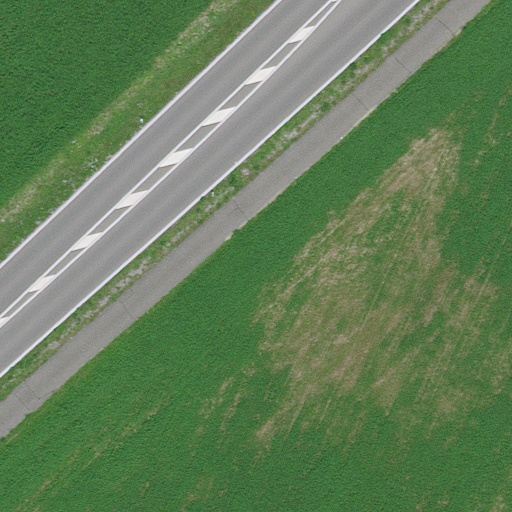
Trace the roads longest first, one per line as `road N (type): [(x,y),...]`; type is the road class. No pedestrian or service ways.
road 1 (track): [(466,0),(0,423)]
road 2 (primary): [(0,320),(343,0)]
